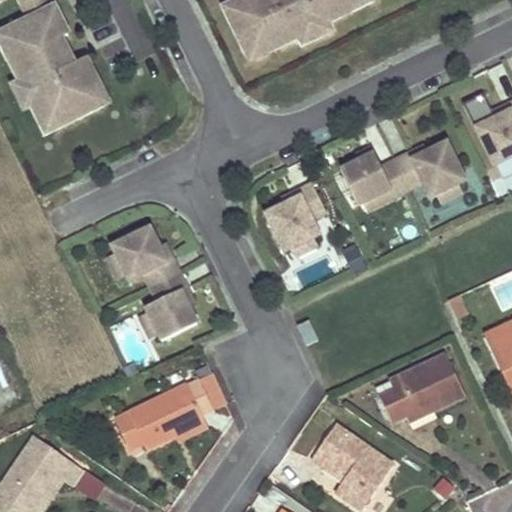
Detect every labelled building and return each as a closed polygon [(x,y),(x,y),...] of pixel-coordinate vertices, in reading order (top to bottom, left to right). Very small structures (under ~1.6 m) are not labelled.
[(31,106),(45,135),(101,107),(100,105),(90,87),(97,83),(85,59),(74,64),(51,75),(39,50),(62,38),(67,36),(54,8),(45,12),(38,0),(0,0),(0,1),(2,0),(19,0),(29,20),(4,33),(6,36),(15,55),(8,59),(20,84),(31,106)] [(240,0),(224,8),(246,53),(249,52),(270,41),(274,50),(300,37),(326,24),(351,12),(346,2),(350,0),(301,0),(280,11),(274,0),(240,0)] [(274,0),(280,11),(301,0),(274,0)] [(351,12),(371,2),(370,0),(350,0),(346,2),(351,12)] [(326,24),(300,37),(303,44),(330,32),(326,24)] [(6,36),(0,39),(0,43),(8,59),(15,55),(6,36)] [(62,38),(39,50),(51,75),(74,64),(68,51),(62,38)] [(270,41),(249,52),(252,60),(274,50),(270,41)] [(107,103),(97,83),(90,87),(100,105),(107,103)] [(20,84),(13,87),(24,110),(31,106),(20,84)] [(511,102),(507,105),(509,111),(494,119),(497,125),(479,134),(494,166),(501,162),(511,156),(511,102)] [(507,105),(491,113),(494,119),(509,111),(507,105)] [(497,125),(494,119),(475,128),(479,134),(497,125)] [(431,158),(449,149),(446,142),(427,152),(431,158)] [(425,146),(409,153),(412,159),(427,152),(425,146)] [(371,148),(355,156),(357,162),(373,154),(371,148)] [(395,161),(409,190),(423,183),(430,198),(435,195),(458,184),(465,181),(449,149),(431,158),(427,152),(412,159),(409,153),(395,161)] [(380,168),(373,154),(357,162),(340,170),(358,206),(364,203),(391,190),(395,197),(409,190),(395,161),(380,168)] [(511,156),(501,162),(506,171),(511,167),(511,156)] [(287,212),(268,221),(284,252),(291,249),(313,238),(319,235),(311,220),(326,213),(312,184),(296,192),(299,197),(284,205),(287,212)] [(458,184),(435,195),(440,204),(462,193),(458,184)] [(368,210),(395,197),(391,190),(364,203),(368,210)] [(281,199),(284,205),(299,197),(296,192),(281,199)] [(287,212),(284,205),(265,214),(268,221),(287,212)] [(158,247),(149,228),(143,231),(152,249),(158,247)] [(150,288),(179,273),(172,259),(166,262),(158,247),(152,249),(143,231),(111,247),(115,254),(126,276),(129,282),(143,274),(150,288)] [(313,238),(291,249),(295,258),(318,247),(313,238)] [(364,258),(355,241),(342,247),(350,264),(364,258)] [(166,262),(172,259),(164,244),(158,247),(166,262)] [(126,276),(115,254),(106,258),(117,281),(126,276)] [(179,273),(150,288),(157,302),(145,308),(147,313),(158,335),(161,342),(197,324),(189,307),(181,291),(186,288),(179,273)] [(194,304),(186,288),(181,291),(189,307),(194,304)] [(467,314),(459,295),(448,301),(456,319),(467,314)] [(158,335),(147,313),(138,317),(150,340),(158,335)] [(310,320),(300,325),(310,345),(320,340),(310,320)] [(511,322),(487,334),(491,343),(511,333),(511,322)] [(511,333),(491,343),(511,388),(511,333)] [(448,356),(391,382),(395,392),(383,397),(394,422),(407,416),(432,405),(435,412),(467,398),(448,356)] [(137,376),(133,367),(124,371),(128,380),(137,376)] [(197,381),(213,412),(226,406),(210,374),(197,381)] [(197,381),(186,386),(201,418),(213,412),(197,381)] [(378,387),(383,397),(395,392),(391,382),(378,387)] [(186,386),(114,421),(130,453),(143,447),(146,452),(174,438),(204,424),(201,418),(186,386)] [(432,405),(407,416),(411,423),(435,412),(432,405)] [(337,423),(315,454),(347,477),(342,483),(336,491),(362,509),(394,463),(337,423)] [(204,424),(174,438),(177,444),(207,429),(204,424)] [(82,471),(34,439),(0,489),(0,510),(2,511),(34,511),(57,478),(63,481),(71,487),(73,485),(82,471)] [(310,460),(342,483),(347,477),(315,454),(310,460)] [(102,484),(82,471),(73,485),(93,498),(102,484)] [(57,478),(34,511),(41,511),(63,481),(57,478)]
